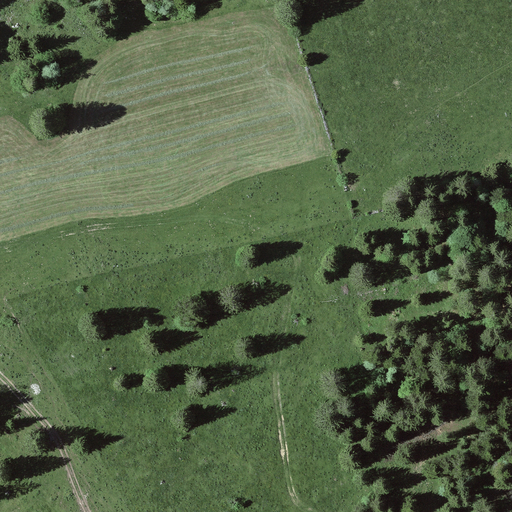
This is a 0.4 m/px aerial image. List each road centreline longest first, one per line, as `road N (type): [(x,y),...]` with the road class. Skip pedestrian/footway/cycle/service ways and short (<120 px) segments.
road 1 (track): [(311,511),(298,503),(285,466),(274,373),(297,259),(282,232)]
road 2 (track): [(282,232),(164,220),(0,253)]
